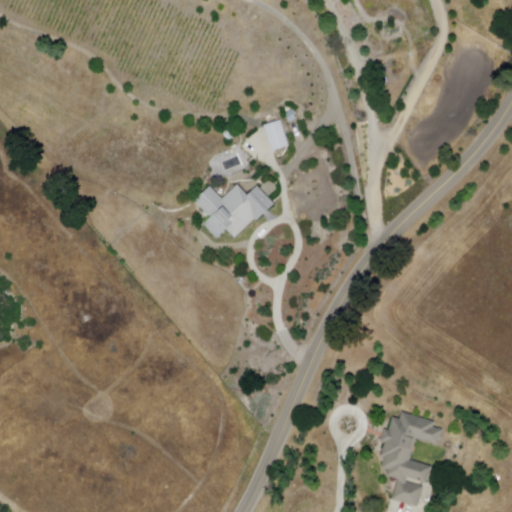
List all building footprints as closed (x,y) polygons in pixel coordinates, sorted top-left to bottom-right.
[(291,122),(286,114),(294,109),(299,117),(291,122)] [(272,152),(264,125),(281,120),(289,147),(272,152)] [(230,139),(225,133),(230,130),(235,136),(230,139)] [(210,187),(192,203),(208,220),(202,226),(217,242),(227,233),(234,241),(254,222),(258,226),(278,207),(259,187),(246,199),(237,188),(222,201),(210,187)] [(403,411),(435,421),(434,425),(445,429),(440,446),(415,437),(411,448),(415,449),(411,460),(433,467),(428,484),(408,478),(407,482),(424,488),(417,510),(387,500),(394,479),(387,476),(389,472),(382,470),(386,460),(380,458),(385,443),(378,441),(382,430),(388,432),(393,418),(400,421),(403,411)]
